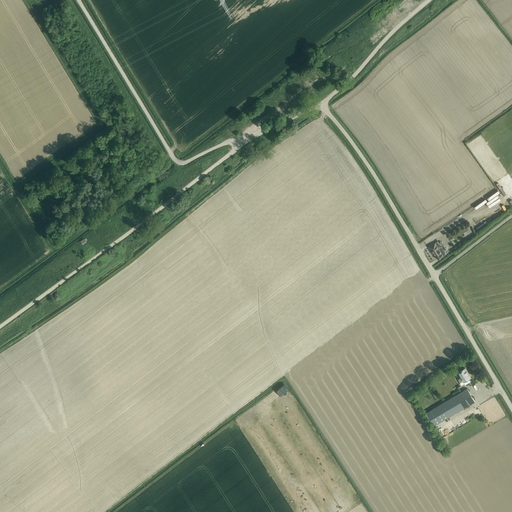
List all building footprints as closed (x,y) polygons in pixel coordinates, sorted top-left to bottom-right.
[(325,80),(319,72),(315,74),(314,72),(312,74),(314,76),(311,78),(317,85),(325,80)] [(294,105),(311,92),(308,88),(298,75),(264,102),(266,105),(252,115),(256,120),(269,110),(270,111),(288,97),(294,105)] [(438,243),(437,241),(428,247),(433,254),(434,253),(437,259),(445,254),(445,253),(447,252),(441,241),(438,243)] [(463,382),(471,378),(465,368),(457,372),(460,377),(457,379),(460,383),(463,381),(463,382)] [(439,422),(443,419),(475,401),(467,388),(436,406),(425,413),(432,426),(439,422)]
